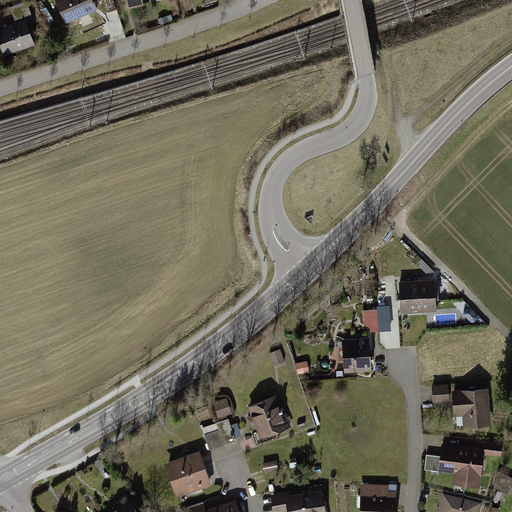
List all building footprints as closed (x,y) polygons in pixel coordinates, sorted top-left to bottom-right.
[(96,0),(60,0),(68,18),(98,6),(96,0)] [(29,2),(14,8),(19,19),(33,14),(29,2)] [(27,19),(0,30),(0,34),(9,55),(38,43),(27,19)] [(439,279),(403,280),(404,310),(440,308),(439,279)] [(399,328),(398,307),(363,309),(363,322),(371,330),(399,328)] [(371,335),(344,337),(346,369),(373,368),(371,335)] [(281,349),(270,353),(275,366),(286,362),(281,349)] [(490,421),(489,387),(434,389),(434,402),(456,401),(457,412),(466,411),(466,422),(490,421)] [(280,393),(250,404),(254,414),(250,416),(253,424),(256,423),(260,436),(291,425),(280,393)] [(228,397),(215,401),(220,417),(233,413),(228,397)] [(231,417),(220,420),(222,427),(227,443),(238,440),(231,417)] [(227,443),(222,427),(205,433),(211,449),(227,443)] [(487,446),(446,441),(442,470),(458,472),(457,483),(484,486),(488,455),(505,457),(507,443),(488,441),(487,446)] [(204,450),(169,462),(180,492),(214,480),(204,450)] [(440,453),(427,452),(426,468),(439,469),(440,453)] [(511,493),(511,489),(511,476),(501,472),(495,486),(511,493)] [(393,484),(364,484),(364,493),(360,493),(360,505),(364,505),(363,511),(398,511),(398,491),(393,491),(393,484)] [(293,508),(292,494),(291,490),(273,493),(276,510),(293,508)] [(292,494),(293,508),(293,511),(327,511),(324,490),(292,494)] [(483,511),(485,504),(445,494),(440,511),(483,511)] [(110,511),(143,511),(128,496),(110,511)] [(243,511),(240,501),(210,510),(204,511),(243,511)] [(180,511),(204,511),(210,510),(207,503),(180,511)]
